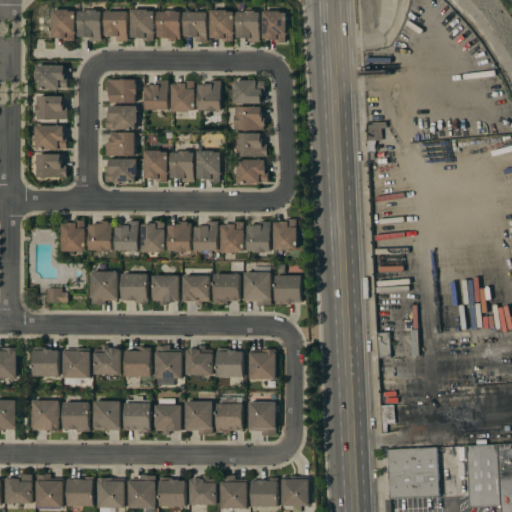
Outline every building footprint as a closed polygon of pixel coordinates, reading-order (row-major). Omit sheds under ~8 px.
[(51,40),(29,39),(29,11),(38,2),(51,2),(51,40)] [(53,9),(69,9),(69,11),(76,11),(76,29),(76,32),(75,34),(75,41),(64,41),(64,38),(59,38),(59,37),(52,37),(53,9)] [(79,11),(88,11),(88,10),(98,10),(98,11),(102,11),(102,22),(103,22),(103,26),(102,26),(102,41),(90,41),(90,37),(84,37),(84,36),(79,36),(79,11)] [(132,10),(149,10),(149,11),(155,11),(155,29),(156,29),(156,32),(154,34),(154,40),(143,40),(143,38),(138,38),(138,37),(132,37),(132,10)] [(158,11),(167,11),(167,10),(177,10),(177,11),(181,12),(181,20),(182,20),(182,26),(181,26),(181,39),(178,39),(178,41),(169,40),(169,38),(163,38),(163,37),(158,37),(158,11)] [(211,10),(228,10),(228,12),(234,12),(234,29),(235,29),(235,32),(233,34),(233,41),(223,41),(223,39),(217,39),(217,38),(211,38),(211,10)] [(105,11),(128,11),(128,41),(117,41),(117,37),(105,36),(105,35),(105,11)] [(237,12),(246,12),(246,11),(256,11),(256,12),(260,12),(260,23),(261,23),(261,27),(260,27),(260,42),(248,42),(248,38),(243,38),(243,37),(237,37),(237,12)] [(264,11),(281,11),(281,12),(287,12),(287,30),(288,30),(288,34),(286,35),(286,42),(276,42),(276,40),(270,40),(270,39),(263,39),(264,11)] [(208,12),(208,41),(196,41),(196,37),(184,36),(185,12),(208,12)] [(65,65),(64,72),(65,72),(65,77),(68,77),(68,88),(61,88),(59,89),(56,89),(38,89),(38,82),(37,82),(37,65),(65,65)] [(111,103),(111,98),(110,98),(110,91),(107,91),(107,83),(109,83),(109,79),(122,80),(122,79),(128,79),(136,79),(136,84),(137,84),(137,94),(136,94),(136,103),(111,103)] [(146,84),(157,84),(157,80),(169,80),(169,109),(146,109),(146,84)] [(172,112),(172,84),(178,84),(178,83),(184,83),(184,80),(194,81),(194,89),(196,89),(195,110),(189,110),(189,112),(172,112)] [(198,84),(208,84),(210,84),(210,80),(222,80),(222,96),(222,99),(222,110),(217,110),(217,111),(207,111),(207,110),(198,110),(198,84)] [(234,103),(234,86),(236,86),(236,80),(265,80),(265,92),(263,92),(263,97),(262,97),(262,103),(234,103)] [(63,96),(63,102),(64,102),(64,107),(68,107),(67,119),(53,119),(53,120),(46,120),(46,119),(38,119),(38,115),(37,115),(37,105),(38,105),(38,96),(63,96)] [(138,106),(138,123),(136,123),(136,129),(118,129),(118,130),(115,130),(113,128),(107,128),(107,118),(109,118),(109,112),(110,112),(110,106),(138,106)] [(262,107),(262,112),(263,112),(263,118),(265,118),(266,126),(264,126),(264,130),(251,130),(245,130),(237,130),(237,125),(235,125),(235,115),(237,115),(237,107),(262,107)] [(375,140),(375,144),(375,152),(374,152),(374,151),(368,151),(367,140),(369,140),(368,134),(367,133),(368,132),(367,122),(386,122),(386,128),(382,128),(382,140),(375,140)] [(36,125),(64,126),(64,132),(65,132),(65,137),(67,137),(67,148),(59,148),(59,149),(38,149),(38,147),(38,142),(36,142),(36,125)] [(106,155),(106,144),(111,144),(111,132),(136,132),(136,155),(106,155)] [(238,156),(238,133),(261,133),(261,137),(263,137),(263,144),(267,144),(267,156),(238,156)] [(145,150),(162,150),(162,152),(169,152),(168,169),(169,169),(169,173),(167,175),(167,181),(157,181),(157,179),(152,179),(152,178),(145,178),(145,150)] [(198,150),(215,151),(215,152),(221,152),(221,170),(222,170),(222,173),(220,175),(220,182),(210,182),(210,179),(204,180),(204,178),(198,178),(198,150)] [(172,152),(180,152),(180,151),(190,151),(190,152),(195,152),(195,163),(195,167),(195,182),(183,182),(183,179),(177,179),(177,178),(172,178),(172,152)] [(38,154),(61,154),(61,159),(63,159),(63,165),(67,165),(67,177),(38,177),(38,154)] [(137,159),(137,176),(136,176),(136,182),(118,182),(118,183),(115,183),(113,181),(106,181),(106,170),(109,170),(109,165),(110,165),(110,159),(137,159)] [(238,159),(265,160),(265,166),(266,166),(266,171),(269,171),(268,182),(261,182),(260,184),(257,184),(257,183),(239,183),(239,176),(237,176),(238,159)] [(274,250),(275,222),(281,222),(281,221),(286,221),(286,219),(297,219),(297,226),(298,228),(298,230),(298,249),(291,249),(291,250),(274,250)] [(62,251),(63,223),(69,223),(69,222),(74,222),(74,220),(85,220),(85,227),(87,229),(87,232),(86,232),(86,250),(79,250),(79,251),(62,251)] [(90,225),(95,225),(95,223),(101,223),(101,221),(109,221),(109,222),(113,222),(113,236),(113,239),(113,250),(108,250),(108,251),(98,251),(98,250),(89,250),(90,225)] [(139,221),(139,250),(116,250),(116,227),(117,227),(117,226),(121,226),(121,225),(127,225),(127,221),(139,221)] [(142,224),(149,224),(149,223),(154,223),(154,221),(165,221),(165,229),(166,229),(166,251),(159,251),(159,252),(142,252),(142,224)] [(195,250),(195,227),(200,227),(200,225),(206,225),(206,221),(218,221),(218,251),(195,250)] [(248,226),(258,226),(258,225),(259,225),(259,221),(271,221),(271,237),(272,237),(272,240),(271,240),(271,251),(266,251),(266,252),(257,252),(257,251),(248,251),(248,226)] [(169,225),(174,225),(174,224),(180,224),(180,222),(189,222),(189,223),(192,223),(192,236),(192,240),(192,251),(187,251),(187,252),(177,252),(177,251),(169,251),(169,225)] [(222,253),(222,225),(228,225),(228,224),(233,224),(233,222),(244,222),(244,229),(245,230),(246,233),(245,233),(245,251),(238,251),(238,253),(222,253)] [(92,271),(118,271),(118,300),(106,300),(106,305),(99,305),(99,303),(92,303),(92,271)] [(245,272),(271,272),(271,304),(265,304),(265,306),(257,306),(257,301),(245,301),(245,272)] [(149,274),(148,298),(149,298),(149,303),(135,303),(135,301),(122,300),(123,274),(149,274)] [(215,274),(241,274),(240,299),(241,299),(241,301),(228,301),(228,304),(222,304),(222,303),(214,303),(215,274)] [(153,275),(179,275),(179,301),(176,301),(176,302),(168,302),(168,301),(167,301),(167,305),(161,305),(161,300),(153,300),(153,275)] [(276,275),(302,275),(302,299),(302,302),(289,302),(289,304),(285,304),(276,304),(276,275)] [(184,276),(210,276),(210,296),(210,301),(203,301),(203,305),(196,305),(196,301),(184,301),(184,276)] [(47,288),(62,288),(62,292),(69,292),(69,302),(47,302),(47,288)] [(390,358),(379,358),(378,333),(389,333),(390,358)] [(95,374),(95,349),(103,349),(103,345),(109,345),(109,349),(110,349),(110,348),(118,348),(122,348),(121,374),(95,374)] [(157,346),(164,346),(164,345),(170,345),(170,349),(183,350),(182,379),(156,378),(157,346)] [(126,376),(126,350),(138,350),(138,346),(145,347),(145,348),(152,348),(152,376),(126,376)] [(187,375),(187,349),(199,349),(199,346),(206,346),(206,350),(213,350),(213,375),(187,375)] [(34,376),(34,347),(47,347),(47,349),(52,349),(60,349),(60,376),(34,376)] [(0,348),(3,348),(17,348),(17,377),(0,377),(0,348)] [(64,349),(77,349),(77,348),(84,348),(84,349),(90,349),(90,380),(81,380),(81,384),(65,384),(65,378),(64,378),(64,349)] [(218,377),(218,348),(232,348),(232,350),(244,350),(244,377),(218,377)] [(250,379),(250,352),(251,352),(251,350),(262,350),(262,349),(277,349),(277,379),(250,379)] [(156,405),(159,405),(159,398),(175,398),(175,405),(182,405),(182,430),(170,430),(170,434),(163,434),(163,431),(156,431),(156,405)] [(0,400),(16,400),(16,426),(16,429),(4,429),(4,430),(0,430),(0,400)] [(33,400),(60,400),(59,426),(60,426),(60,431),(45,430),(45,429),(34,429),(34,427),(33,427),(33,400)] [(94,401),(121,401),(121,430),(109,430),(109,431),(101,431),(101,430),(94,430),(94,401)] [(186,401),(213,401),(213,427),(213,434),(206,434),(206,435),(199,435),(199,430),(187,430),(187,428),(186,428),(186,401)] [(64,402),(90,402),(90,427),(90,431),(81,431),(76,431),(76,430),(64,429),(64,402)] [(250,402),(276,402),(276,434),(269,434),(269,435),(262,435),(262,430),(250,430),(250,402)] [(125,403),(151,403),(151,432),(143,432),(143,433),(138,433),(138,430),(125,430),(125,403)] [(217,403),(243,403),(243,430),(231,430),(231,433),(224,433),(224,432),(217,432),(217,403)] [(382,432),(381,404),(394,404),(395,424),(387,424),(387,432),(382,432)] [(511,444),(511,511),(502,511),(500,445),(511,444)] [(469,504),(468,504),(468,501),(469,501),(467,446),(497,445),(500,506),(486,506),(486,508),(483,508),(483,507),(469,507),(469,504)] [(388,450),(436,448),(439,497),(390,499),(390,498),(388,498),(388,496),(390,495),(389,479),(387,479),(387,476),(389,476),(389,474),(387,474),(387,471),(389,471),(388,455),(386,455),(386,452),(388,451),(388,450)] [(32,503),(6,503),(6,477),(18,478),(18,474),(25,474),(33,474),(32,503)] [(37,507),(37,480),(37,475),(44,475),(44,474),(51,474),(51,478),(63,478),(63,507),(37,507)] [(155,508),(128,508),(129,481),(130,481),(130,478),(141,478),(141,474),(148,474),(148,476),(156,476),(155,508)] [(190,504),(190,479),(191,479),(191,478),(193,478),(203,478),(203,475),(209,475),(209,479),(217,479),(217,504),(190,504)] [(221,508),(221,481),(222,481),(222,476),(231,476),(231,475),(235,475),(235,479),(248,479),(247,508),(221,508)] [(282,506),(282,477),(289,477),(289,476),(297,476),(309,476),(309,506),(282,506)] [(67,506),(68,478),(76,478),(76,479),(80,479),(80,477),(84,477),(94,477),(94,480),(94,506),(67,506)] [(160,477),(170,477),(170,478),(173,478),(173,480),(178,480),(178,479),(186,479),(186,506),(160,506),(160,477)] [(98,508),(98,481),(98,478),(125,478),(125,508),(98,508)] [(252,507),(252,480),(260,480),(260,481),(265,480),(265,478),(269,478),(278,478),(278,507),(252,507)]
